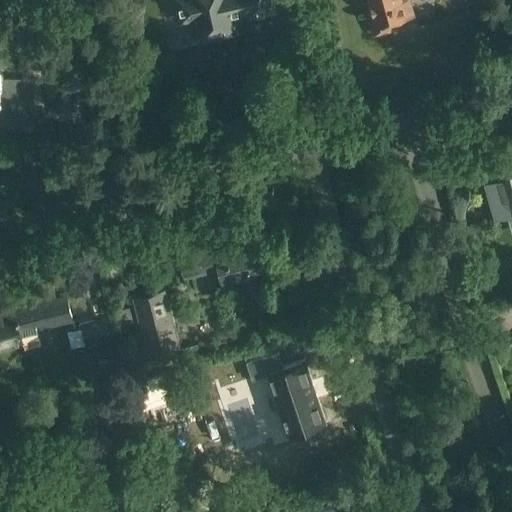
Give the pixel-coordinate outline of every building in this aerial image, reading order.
[(214,25),(216,34),(235,30),(231,12),(238,10),(239,11),(248,9),(249,14),(273,9),(271,0),(176,0),(181,19),(195,16),(198,29),(214,25)] [(367,0),(370,8),(366,10),(371,30),(388,25),(387,22),(411,15),(406,0),(367,0)] [(0,128),(34,129),(33,78),(1,77),(1,72),(0,72),(0,128)] [(83,96),(59,95),(58,118),(83,119),(83,96)] [(511,167),(511,168),(511,172),(485,179),(495,217),(511,212),(511,167)] [(215,244),(178,253),(184,275),(218,266),(221,281),(268,269),(261,241),(217,252),(215,244)] [(147,356),(170,350),(176,348),(177,349),(180,348),(165,289),(132,298),(147,356)] [(0,345),(22,340),(21,332),(72,318),(66,294),(0,312),(0,345)] [(130,307),(114,311),(117,326),(127,323),(133,321),(130,307)] [(108,316),(80,323),(87,347),(115,340),(108,316)] [(23,363),(40,361),(38,347),(21,349),(23,363)] [(148,368),(146,362),(138,364),(140,370),(148,368)] [(291,368),(273,374),(279,393),(285,392),(294,421),(322,412),(310,377),(295,382),(291,368)]
